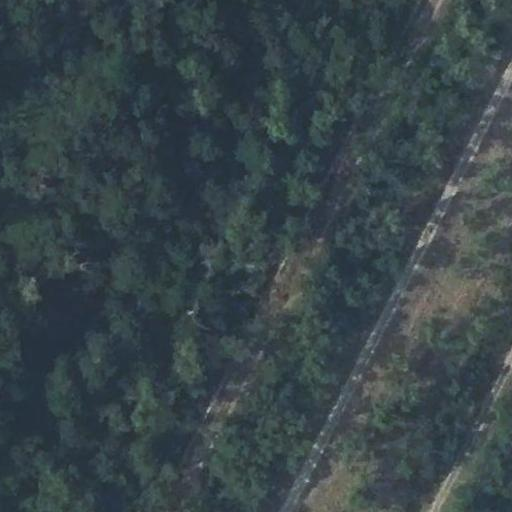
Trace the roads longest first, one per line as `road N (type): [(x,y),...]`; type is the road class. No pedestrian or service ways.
road 1 (track): [(171,511),(437,0)]
road 2 (track): [(511,67),(282,511)]
